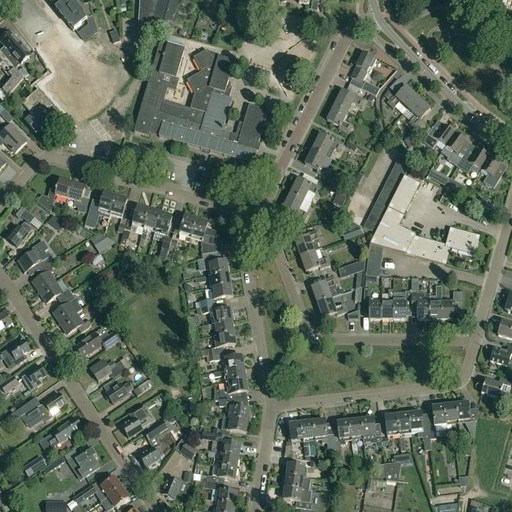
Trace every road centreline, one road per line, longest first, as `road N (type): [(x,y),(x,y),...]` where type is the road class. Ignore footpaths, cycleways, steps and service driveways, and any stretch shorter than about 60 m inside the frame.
road 1 (residential): [(475,342),(318,340),(305,331),(261,204)]
road 2 (residential): [(156,511),(0,278)]
road 3 (residential): [(0,206),(35,163),(57,157),(236,213)]
road 4 (residential): [(274,406),(454,386),(475,342)]
road 5 (residential): [(261,204),(341,44),(376,19)]
road 6 (residential): [(236,213),(274,406)]
road 7 (secondary): [(376,19),(430,80),(511,142)]
road 8 (residential): [(475,342),(511,210)]
